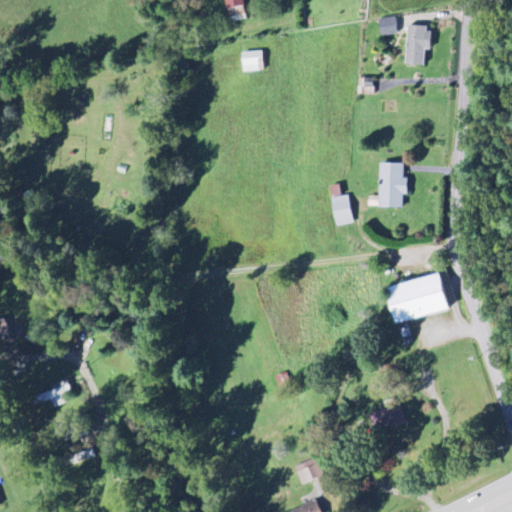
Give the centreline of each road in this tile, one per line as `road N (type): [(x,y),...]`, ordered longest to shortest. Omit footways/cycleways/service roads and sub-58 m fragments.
road 1 (residential): [(511,422),(455,249),(468,0)]
road 2 (residential): [(455,249),(182,276),(149,269),(119,233)]
road 3 (residential): [(68,318),(121,511)]
road 4 (residential): [(119,233),(99,212),(0,155)]
